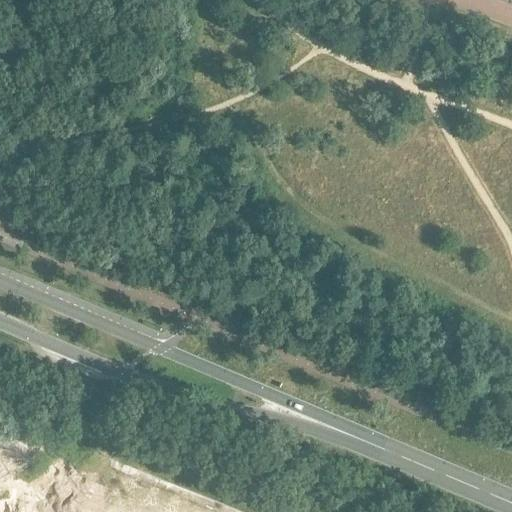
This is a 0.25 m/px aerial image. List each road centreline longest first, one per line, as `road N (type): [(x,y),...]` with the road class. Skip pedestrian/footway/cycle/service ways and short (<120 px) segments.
road 1 (secondary): [(381,452),(0,280)]
road 2 (secondary): [(0,324),(153,388),(381,452)]
road 3 (secondary): [(511,504),(381,452)]
